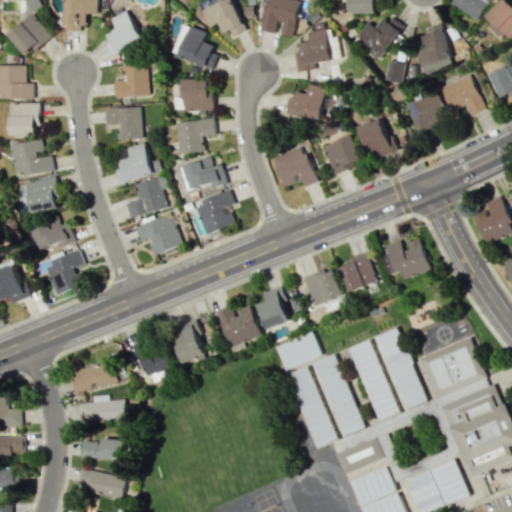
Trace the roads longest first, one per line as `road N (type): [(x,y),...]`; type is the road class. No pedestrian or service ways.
road 1 (tertiary): [(511,145),(0,354)]
road 2 (residential): [(136,300),(89,169),(79,72)]
road 3 (residential): [(288,240),(251,138),(250,97),(260,71)]
road 4 (residential): [(31,342),(58,434),(47,511)]
road 5 (tertiary): [(511,320),(420,187)]
